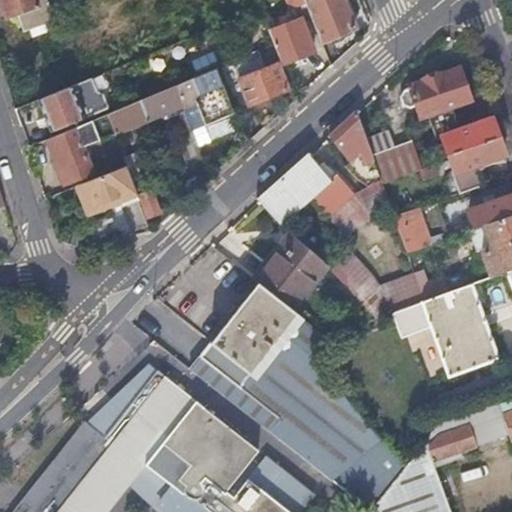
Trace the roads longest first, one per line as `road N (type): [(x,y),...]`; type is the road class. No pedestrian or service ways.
road 1 (residential): [(134,277),(400,35)]
road 2 (residential): [(0,411),(134,277)]
road 3 (residential): [(48,274),(0,124)]
